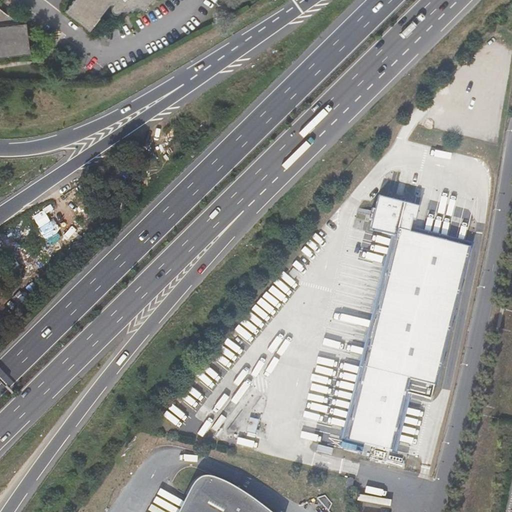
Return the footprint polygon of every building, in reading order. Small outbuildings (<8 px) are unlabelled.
[(76,0),(67,13),(91,31),(110,7),(116,6),(114,9),(113,11),(114,13),(116,15),(119,15),(121,13),(126,7),(135,13),(139,7),(145,11),(154,0),(76,0)] [(0,57),(32,54),(28,24),(22,24),(0,7),(0,57)] [(369,227),(389,232),(393,233),(363,365),(366,367),(411,377),(437,383),(469,244),(408,230),(409,225),(411,217),(414,218),(418,203),(377,194),(374,206),(371,205),(368,217),(371,218),(369,227)] [(470,239),(409,225),(408,230),(469,244),(470,239)] [(358,364),(363,365),(393,233),(389,232),(358,364)] [(392,455),(411,377),(366,367),(347,441),(392,455)] [(183,511),(272,511),(270,510),(248,492),(233,484),(225,479),(216,476),(211,474),(208,474),(203,475),(199,476),(196,479),(192,485),(186,493),(192,496),(183,511)] [(183,511),(192,496),(186,493),(176,511),(183,511)] [(317,497),(328,509),(332,502),(325,494),(317,497)]
